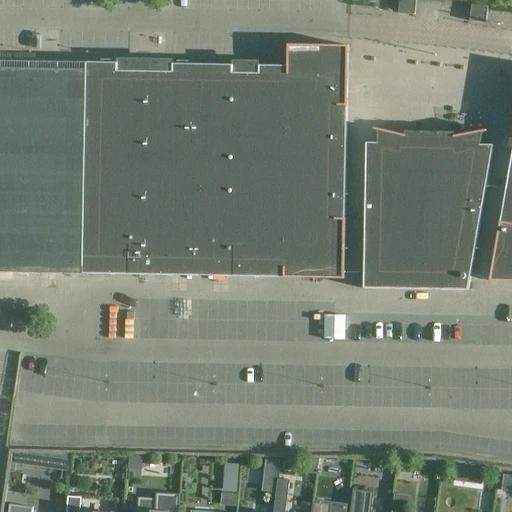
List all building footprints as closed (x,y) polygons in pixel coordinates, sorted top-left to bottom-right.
[(400,0),(399,14),(415,16),(416,0),(400,0)] [(472,5),(470,21),(486,24),(489,7),(472,5)] [(0,70),(0,273),(29,274),(53,275),(83,275),(171,277),(187,277),(213,277),(229,278),(342,280),(344,280),(345,280),(345,279),(348,101),(348,80),(349,80),(349,74),(348,74),(349,52),(349,47),(343,47),(322,47),(322,46),(316,46),(316,47),(294,46),(289,46),(288,51),(289,51),(289,67),(260,67),(260,75),(233,74),(233,66),(174,65),(173,73),(118,72),(118,64),(29,62),(29,71),(0,70)] [(375,129),(374,131),(378,132),(378,144),(367,144),(364,290),(469,291),(494,146),(481,146),(483,133),(487,133),(487,131),(481,132),(481,133),(460,137),(460,136),(454,137),(455,139),(455,142),(436,145),(425,145),(406,141),(406,138),(407,136),(401,135),(401,136),(380,131),(380,130),(375,129)] [(511,156),(490,282),(511,282),(511,156)] [(0,455),(16,458),(18,445),(0,442),(0,455)] [(278,480),(274,511),(286,511),(290,481),(278,480)] [(371,511),(374,493),(354,490),(350,511),(371,511)] [(155,511),(136,511),(179,511),(180,495),(156,493),(156,499),(155,511)] [(68,497),(67,511),(80,511),(82,498),(68,497)] [(312,511),(330,511),(332,504),(314,502),(312,511)]
